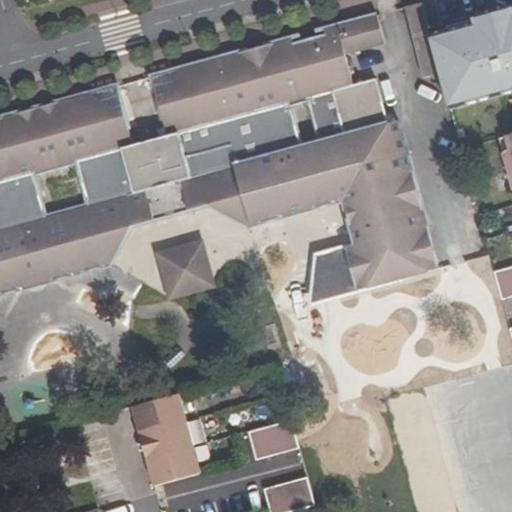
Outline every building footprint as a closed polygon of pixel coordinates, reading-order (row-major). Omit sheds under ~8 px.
[(413,35),(429,30),(421,2),(406,6),(413,35)] [(476,23),(430,36),(432,40),(441,72),(450,108),(511,90),(511,10),(476,21),(476,23)] [(111,117),(105,111),(100,108),(92,106),(84,105),(76,106),(73,97),(0,117),(0,296),(112,266),(133,227),(209,206),(242,196),(251,227),(343,203),(355,244),(355,245),(369,241),(417,228),(398,158),(410,155),(403,131),(391,133),(388,122),(376,79),(354,85),(346,55),(344,49),(367,44),(369,49),(386,44),(377,14),(324,29),(325,33),(292,42),(291,38),(194,64),(196,73),(191,75),(184,79),(179,85),(174,91),(172,98),(171,106),(172,116),(163,118),(169,142),(135,151),(129,128),(119,131),(116,123),(111,117)] [(430,36),(429,30),(413,35),(416,44),(432,40),(430,36)] [(441,72),(432,40),(416,44),(424,76),(441,72)] [(346,55),(369,49),(367,44),(344,49),(346,55)] [(196,73),(194,64),(151,76),(163,118),(172,116),(171,106),(172,98),(174,91),(179,85),(184,79),(191,75),(196,73)] [(129,128),(117,85),(73,97),(76,106),(84,105),(92,106),(100,108),(105,111),(111,117),(116,123),(119,131),(129,128)] [(400,119),(388,122),(391,133),(403,131),(400,119)] [(507,172),(511,170),(511,134),(505,137),(509,151),(502,153),(507,172)] [(417,228),(429,225),(410,155),(398,158),(417,228)] [(242,196),(209,206),(251,227),(242,196)] [(417,228),(369,241),(372,251),(366,252),(375,286),(441,269),(429,225),(417,228)] [(216,287),(204,239),(155,253),(168,300),(216,287)] [(355,245),(355,244),(315,254),(324,297),(375,286),(366,252),(372,251),(369,241),(355,245)] [(511,266),(495,271),(503,299),(511,296),(511,266)] [(138,433),(187,419),(181,394),(131,407),(138,433)] [(146,460),(195,446),(187,419),(138,433),(146,460)] [(249,431),(257,459),(299,448),(292,421),(249,431)] [(153,486),(202,473),(195,446),(146,460),(153,486)] [(271,511),(288,511),(315,505),(307,477),(265,489),(271,511)]
